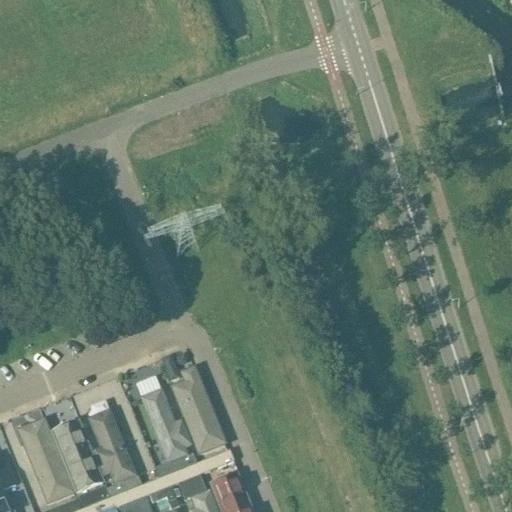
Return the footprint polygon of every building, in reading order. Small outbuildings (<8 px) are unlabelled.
[(223,450),(192,368),(180,373),(183,381),(171,386),(199,459),(223,450)] [(177,373),(167,377),(170,384),(180,380),(177,373)] [(166,465),(189,457),(186,448),(190,447),(180,420),(176,422),(164,390),(141,398),(166,465)] [(105,484),(129,475),(107,417),(83,426),(105,484)] [(75,495),(99,486),(76,426),(51,435),(75,495)] [(45,509),(72,499),(44,431),(18,442),(45,509)] [(235,464),(230,453),(215,459),(220,470),(235,464)] [(193,457),(167,467),(171,477),(186,471),(190,482),(205,476),(200,465),(197,466),(193,457)] [(200,465),(205,476),(220,470),(215,459),(200,465)] [(190,482),(186,471),(171,477),(175,488),(190,482)] [(175,488),(171,477),(156,483),(160,494),(172,489),(175,488)] [(137,479),(108,491),(111,498),(111,501),(126,495),(130,506),(145,500),(141,489),(137,479)] [(160,494),(156,483),(141,489),(145,500),(150,498),(153,506),(166,500),(171,511),(179,509),(172,489),(160,494)] [(246,511),(237,487),(215,496),(221,511),(246,511)] [(78,499),(83,511),(96,507),(98,511),(114,511),(116,511),(111,501),(111,498),(108,491),(106,488),(78,499)] [(0,511),(8,511),(0,489),(0,511)] [(213,511),(206,493),(185,502),(189,511),(213,511)] [(130,506),(126,495),(111,501),(116,511),(118,511),(150,511),(145,500),(130,506)] [(81,511),(81,510),(78,503),(54,511),(81,511)]
